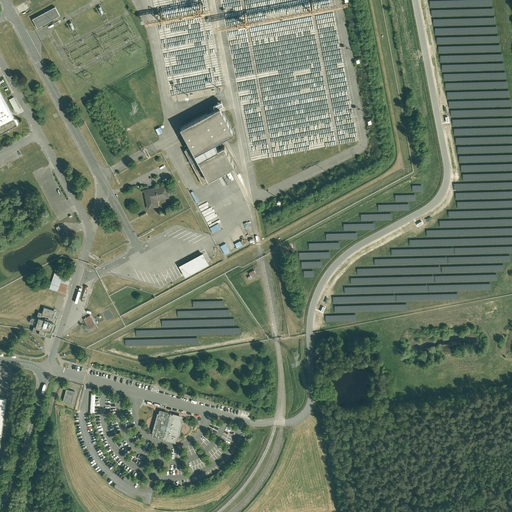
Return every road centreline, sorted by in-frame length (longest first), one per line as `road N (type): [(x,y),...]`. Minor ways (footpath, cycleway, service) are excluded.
road 1 (unclassified): [(53,363),(65,373),(251,421),(290,421),(307,410),(319,285),(349,249),(436,198),(445,179),(415,0)]
road 2 (unclassified): [(1,511),(41,371)]
